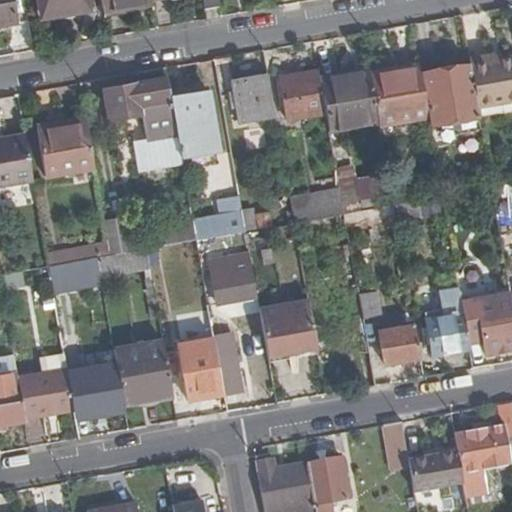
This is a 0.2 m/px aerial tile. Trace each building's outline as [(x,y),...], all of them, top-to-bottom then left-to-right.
[(12,0),(0,0),(0,28),(17,26),(12,0)] [(87,0),(38,0),(41,14),(72,9),(73,14),(89,11),(87,0)] [(101,0),(104,14),(154,5),(152,0),(101,0)] [(216,0),(202,0),(204,9),(218,7),(216,0)] [(469,67),(476,107),(511,101),(511,60),(489,64),(489,59),(468,62),(469,67)] [(478,117),(476,107),(469,67),(421,75),(428,118),(429,125),(478,117)] [(428,118),(421,75),(420,71),(369,79),(377,124),(377,126),(393,123),(428,118)] [(319,85),(317,72),(279,79),(287,123),(325,116),(319,85)] [(328,134),(377,124),(369,79),(368,72),(349,75),(350,79),(319,85),(325,116),(328,134)] [(274,118),(267,77),(232,83),(239,124),(274,118)] [(170,99),(166,79),(104,90),(109,122),(142,117),(145,138),(134,140),(139,175),(182,168),(181,159),(170,99)] [(170,99),(181,159),(218,152),(208,93),(170,99)] [(73,176),(95,172),(87,128),(55,133),(54,128),(39,130),(47,180),(73,176)] [(0,188),(34,183),(25,135),(1,140),(1,145),(0,144),(0,188)] [(340,199),(343,216),(392,207),(390,196),(383,197),(373,143),(349,148),(356,190),(347,191),(348,197),(340,199)] [(344,149),(331,151),(336,180),(349,177),(344,149)] [(34,183),(49,268),(62,266),(61,256),(54,257),(41,182),(34,183)] [(511,184),(500,187),(502,198),(511,195),(511,184)] [(293,224),(301,223),(343,216),(340,199),(338,191),(289,199),(293,224)] [(390,196),(392,207),(413,203),(412,192),(390,196)] [(196,242),(244,233),(241,213),(238,199),(223,202),(225,216),(192,222),(192,224),(196,242)] [(413,203),(392,207),(394,221),(416,217),(413,203)] [(394,221),(392,207),(343,216),(345,227),(379,221),(382,235),(396,232),(394,221)] [(241,213),(244,233),(269,229),(267,216),(254,218),(253,211),(241,213)] [(343,216),(301,223),(302,234),(345,227),(343,216)] [(135,221),(125,222),(130,254),(141,252),(135,221)] [(130,254),(125,222),(104,226),(108,248),(110,257),(130,254)] [(196,242),(192,224),(164,228),(167,247),(196,242)] [(196,242),(197,253),(246,244),(244,233),(196,242)] [(356,288),(347,238),(333,241),(341,291),(356,288)] [(149,270),(156,313),(171,310),(188,401),(223,395),(213,339),(197,253),(196,242),(167,247),(146,251),(149,270)] [(61,256),(62,266),(97,260),(110,257),(108,248),(61,256)] [(110,257),(97,260),(99,271),(102,293),(124,289),(122,275),(149,270),(146,251),(141,252),(130,254),(110,257)] [(217,304),(256,298),(248,256),(226,261),(227,268),(211,271),(217,304)] [(49,268),(53,292),(85,286),(84,274),(99,271),(97,260),(62,266),(49,268)] [(21,273),(0,276),(0,283),(1,291),(23,288),(21,273)] [(376,294),(357,297),(361,320),(377,317),(376,294)] [(307,298),(257,307),(266,358),(315,350),(307,298)] [(468,349),(462,315),(425,321),(431,356),(468,349)] [(419,360),(413,327),(377,334),(383,366),(419,360)] [(511,350),(511,330),(480,336),(483,356),(511,350)] [(213,339),(223,395),(241,392),(231,336),(213,339)] [(161,341),(113,350),(116,366),(123,407),(172,398),(161,341)] [(315,350),(266,358),(267,364),(316,355),(315,350)] [(42,359),(44,375),(67,370),(65,355),(42,359)] [(373,387),(368,359),(352,362),(357,390),(373,387)] [(123,407),(116,366),(96,369),(99,392),(81,395),(85,420),(124,413),(123,407)] [(24,418),(74,410),(67,370),(44,375),(17,380),(24,418)] [(17,380),(16,373),(0,376),(0,426),(25,422),(24,418),(17,380)] [(511,405),(499,408),(501,427),(502,427),(504,440),(511,438),(511,405)] [(402,424),(383,427),(390,472),(409,469),(408,461),(402,424)] [(455,436),(457,452),(463,483),(465,496),(484,493),(481,469),(509,464),(504,440),(502,427),(501,427),(455,436)] [(409,469),(413,492),(463,483),(457,452),(408,461),(409,469)] [(257,462),(265,511),(313,511),(306,466),(275,471),(273,459),(257,462)] [(342,459),(306,466),(313,511),(334,511),(332,501),(349,498),(342,459)] [(417,508),(439,503),(436,489),(413,494),(417,508)] [(172,506),(172,511),(204,511),(202,501),(172,506)] [(138,511),(137,502),(84,508),(84,511),(138,511)]
